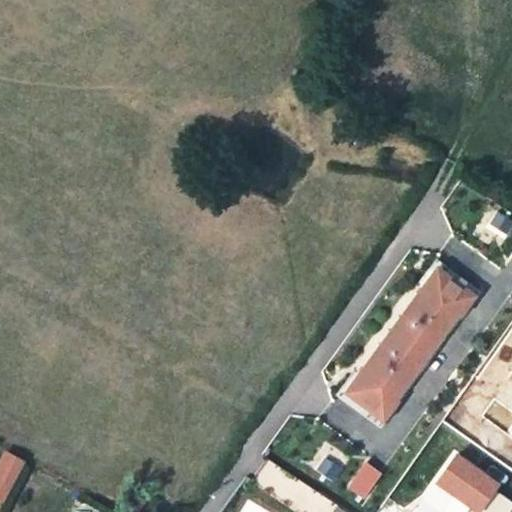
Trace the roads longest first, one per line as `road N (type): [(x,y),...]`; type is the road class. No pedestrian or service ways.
road 1 (unknown): [(297,384),(386,446),(419,434),(488,334),(505,295),(498,275),(413,223)]
road 2 (unclassified): [(450,171),(207,511)]
